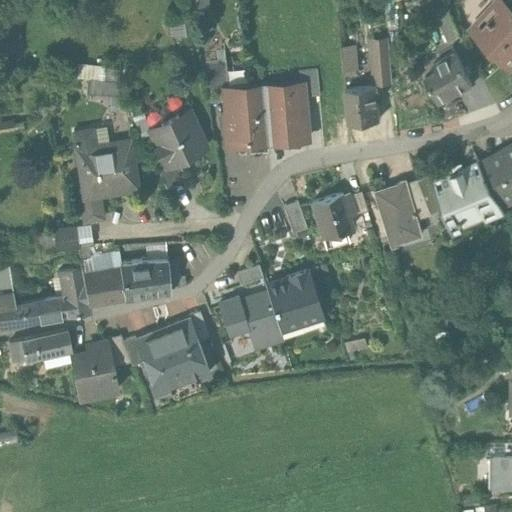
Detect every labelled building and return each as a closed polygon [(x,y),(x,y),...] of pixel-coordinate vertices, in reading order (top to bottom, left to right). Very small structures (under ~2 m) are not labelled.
[(427,0),(446,31),(459,24),(445,0),(427,0)] [(511,2),(508,0),(492,0),(472,22),(511,59),(511,58),(511,2)] [(0,38),(15,41),(20,9),(0,6),(0,38)] [(390,36),(372,37),(376,73),(394,72),(390,36)] [(355,41),(343,42),(345,62),(357,61),(355,41)] [(457,45),(435,56),(442,70),(431,76),(440,93),(473,76),(457,45)] [(101,68),(101,56),(71,55),(71,68),(101,68)] [(299,78),(262,81),(266,130),(282,129),(282,131),(302,130),(302,133),(304,133),(299,78)] [(377,79),(347,82),(351,115),(381,111),(377,79)] [(262,81),(224,84),(228,139),(230,139),(230,135),(249,134),(249,132),(266,130),(262,81)] [(347,89),(333,90),(336,114),(349,113),(347,89)] [(176,107),(158,115),(160,119),(150,124),(165,155),(166,156),(175,152),(189,145),(190,147),(203,140),(187,106),(177,111),(176,107)] [(108,133),(90,136),(90,137),(74,140),(81,188),(96,185),(99,185),(98,180),(131,174),(132,179),(135,179),(127,131),(108,134),(108,133)] [(511,136),(502,142),(502,141),(482,152),(505,191),(511,186),(511,136)] [(482,151),(436,170),(447,196),(445,197),(455,221),(457,221),(455,218),(506,197),(507,200),(508,200),(505,191),(482,152),(482,151)] [(175,152),(166,156),(165,155),(154,160),(165,182),(185,173),(175,152)] [(433,162),(420,168),(434,201),(445,197),(447,196),(436,170),(433,162)] [(407,168),(371,180),(388,232),(424,221),(419,206),(408,172),(407,168)] [(420,168),(408,172),(419,206),(434,201),(420,168)] [(340,183),(309,193),(320,227),(351,217),(347,205),(353,203),(347,184),(341,186),(340,183)] [(96,185),(81,188),(77,189),(81,213),(100,209),(96,185)] [(293,193),(280,197),(287,221),(300,218),(293,193)] [(36,216),(37,236),(86,234),(85,214),(36,216)] [(208,230),(196,237),(198,242),(188,246),(182,247),(184,258),(182,263),(185,276),(196,270),(218,244),(208,230)] [(85,236),(76,237),(78,249),(87,247),(85,236)] [(175,249),(164,253),(167,284),(177,279),(174,260),(178,258),(175,249)] [(164,253),(118,255),(118,260),(119,260),(123,290),(167,284),(164,253)] [(80,258),(62,261),(61,254),(56,255),(59,275),(82,272),(81,263),(80,258)] [(6,258),(0,258),(0,284),(10,283),(6,258)] [(103,260),(81,263),(82,272),(83,271),(86,295),(123,290),(119,260),(118,260),(104,262),(103,260)] [(325,318),(308,264),(262,278),(265,285),(279,332),(325,318)] [(82,272),(59,275),(61,286),(65,305),(87,301),(86,295),(83,271),(82,272)] [(10,283),(0,284),(0,316),(31,312),(65,305),(61,286),(13,296),(10,283)] [(265,285),(238,294),(237,291),(217,297),(225,324),(245,317),(252,341),(279,332),(265,285)] [(198,303),(185,308),(186,310),(187,309),(195,331),(206,327),(198,303)] [(134,329),(133,329),(141,351),(154,385),(208,365),(195,331),(187,309),(186,310),(134,329)] [(62,322),(7,334),(11,353),(38,347),(41,359),(68,353),(67,347),(66,340),(62,322)] [(118,326),(105,329),(105,332),(106,332),(110,356),(128,352),(120,332),(118,326)] [(120,332),(128,352),(129,356),(141,351),(133,329),(134,329),(133,327),(120,332)] [(91,342),(67,347),(68,353),(74,383),(99,378),(100,384),(115,381),(110,356),(106,332),(105,332),(90,335),(91,342)] [(511,452),(506,452),(494,452),(493,485),(511,484),(511,452)]
